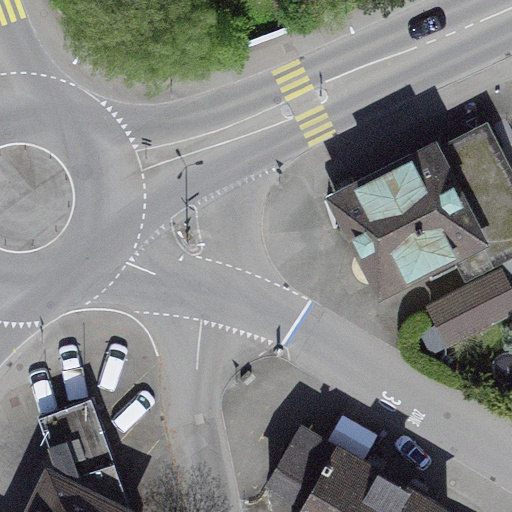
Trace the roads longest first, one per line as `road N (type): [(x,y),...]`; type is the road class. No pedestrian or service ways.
road 1 (primary): [(107,172),(305,102),(511,12)]
road 2 (residential): [(228,298),(313,333),(511,452)]
road 3 (residential): [(228,298),(195,354),(193,415),(211,511)]
road 4 (residential): [(91,248),(228,298)]
road 5 (primary): [(107,172),(73,122),(46,108),(0,108)]
